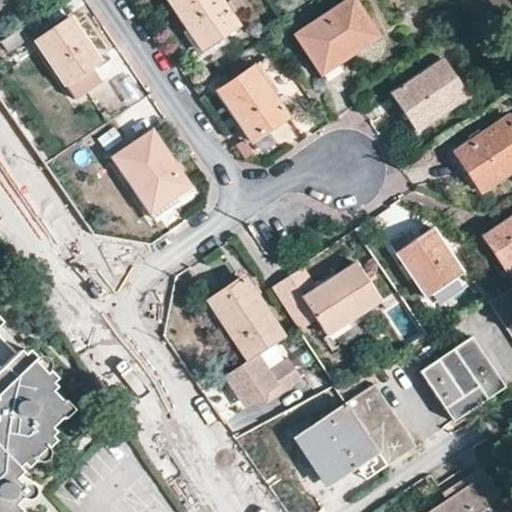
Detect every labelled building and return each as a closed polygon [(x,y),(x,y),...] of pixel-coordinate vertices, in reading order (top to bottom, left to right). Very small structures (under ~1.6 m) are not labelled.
[(238,27),(219,0),(167,0),(201,51),(238,27)] [(380,37),(355,0),(347,0),(295,36),(321,76),(380,37)] [(98,56),(72,17),(35,42),(79,107),(109,88),(97,70),(108,62),(101,53),(98,56)] [(469,95),(443,58),(391,94),(417,131),(469,95)] [(289,117),(254,65),(216,91),(252,143),(289,117)] [(129,75),(116,84),(130,104),(143,95),(129,75)] [(511,121),(509,116),(455,153),(481,191),(511,169),(511,121)] [(191,186),(151,127),(130,142),(129,140),(122,144),(124,147),(109,156),(149,214),(191,186)] [(505,267),(511,262),(511,215),(483,235),(505,267)] [(463,273),(432,228),(395,253),(427,297),(463,273)] [(511,276),(511,262),(505,267),(502,268),(494,256),(487,261),(499,278),(508,274),(510,278),(511,276)] [(381,300),(355,262),(300,299),(324,336),(381,300)] [(260,292),(247,274),(208,300),(247,356),(224,372),(246,404),(257,396),(267,399),(269,388),(281,381),(271,366),(261,351),(282,337),(254,296),(260,292)] [(511,285),(498,294),(486,300),(511,338),(511,285)] [(503,386),(471,335),(419,369),(453,420),(503,386)] [(0,369),(16,354),(0,337),(0,369)] [(19,351),(16,354),(0,369),(0,511),(19,511),(14,506),(20,500),(28,501),(31,501),(33,499),(35,494),(35,491),(31,487),(27,484),(24,484),(20,486),(14,479),(54,441),(48,435),(71,412),(51,392),(54,387),(19,351)] [(303,374),(289,353),(271,366),(281,381),(269,388),(267,399),(303,374)] [(378,452),(387,466),(416,446),(372,383),(344,402),(378,452)] [(378,452),(344,402),(298,434),(331,484),(378,452)] [(483,467),(468,476),(473,483),(447,500),(428,511),(492,511),(505,502),(483,467)] [(473,483),(468,476),(443,494),(447,500),(473,483)] [(511,511),(505,502),(492,511),(511,511)]
